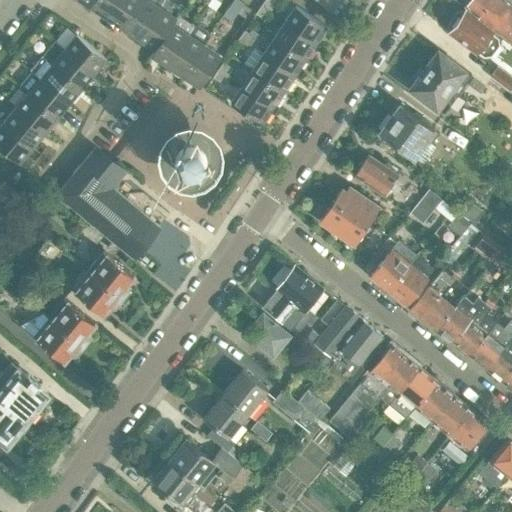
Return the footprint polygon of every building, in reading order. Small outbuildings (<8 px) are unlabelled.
[(106,17),(117,0),(94,0),(90,7),(106,17)] [(122,28),(140,0),(117,0),(106,17),(122,28)] [(138,39),(164,0),(140,0),(122,28),(138,39)] [(150,54),(172,22),(173,23),(178,14),(181,9),(167,0),(164,0),(138,39),(153,49),(150,54)] [(269,12),(274,4),(267,0),(263,0),(260,6),(269,12)] [(317,0),(330,11),(339,0),(317,0)] [(511,0),(468,0),(464,6),(511,41),(511,0)] [(245,18),(251,8),(243,3),(237,12),(245,18)] [(327,26),(295,5),(284,21),(316,43),(327,26)] [(264,19),(269,12),(260,6),(255,13),(264,19)] [(497,37),(491,33),(492,31),(465,10),(463,13),(459,14),(450,25),(451,29),(448,32),(476,53),(477,51),(483,55),(490,54),(497,44),(497,37)] [(166,65),(193,25),(192,25),(193,24),(178,14),(173,23),(172,22),(150,54),(166,65)] [(316,43),(284,21),(273,37),(305,59),(316,43)] [(182,76),(204,43),(208,36),(208,31),(197,24),(193,25),(166,65),(182,76)] [(253,36),(243,30),(238,38),(248,44),(253,36)] [(93,73),(105,58),(76,33),(63,48),(74,57),(93,73)] [(305,59),(273,37),(262,53),(294,75),(305,59)] [(243,51),(248,44),(238,38),(233,45),(243,51)] [(93,73),(74,57),(63,48),(53,40),(41,54),(81,87),(93,73)] [(182,76),(198,87),(220,54),(204,43),(182,76)] [(294,75),(262,53),(254,47),(243,62),(252,68),(251,69),(283,91),(294,75)] [(458,78),(464,82),(471,74),(437,49),(423,68),(450,88),(458,78)] [(68,102),(81,87),(41,54),(29,69),(39,77),(68,102)] [(231,68),(222,62),(217,70),(226,76),(231,68)] [(508,89),(511,84),(511,77),(496,66),(489,75),(508,89)] [(456,93),(450,88),(423,68),(409,87),(442,112),(456,93)] [(283,91),(251,69),(240,85),(272,107),(283,91)] [(221,83),(226,76),(217,70),(212,77),(221,83)] [(68,102),(39,77),(26,92),(56,117),(68,102)] [(272,107),(240,85),(229,101),(261,123),(272,107)] [(56,117),(26,92),(14,106),(44,132),(56,117)] [(399,103),(378,130),(423,163),(435,147),(425,140),(433,128),(399,103)] [(44,132),(14,106),(2,121),(32,146),(44,132)] [(0,145),(19,162),(32,146),(2,121),(0,123),(0,145)] [(158,226),(127,200),(112,187),(115,184),(115,181),(113,179),(115,177),(114,169),(112,167),(114,165),(113,162),(94,146),(56,193),(133,256),(158,226)] [(54,154),(46,147),(40,153),(49,160),(54,154)] [(206,170),(207,167),(206,165),(205,161),(204,157),(201,154),(198,152),(195,150),(193,149),(192,149),(191,149),(189,149),(188,149),(184,149),(180,150),(177,152),(174,155),(171,158),(169,161),(168,165),(168,169),(169,173),(170,176),(172,180),(175,183),(178,185),(181,187),(185,187),(189,187),(193,187),(197,185),(200,183),(202,180),(204,177),(205,175),(206,172),(206,170)] [(43,168),(49,160),(40,153),(34,161),(43,168)] [(383,195),(397,174),(391,169),(391,165),(386,163),(382,164),(367,154),(361,163),(357,164),(354,169),(354,173),(353,175),(383,195)] [(373,213),(377,216),(383,208),(349,185),(346,190),(342,187),(333,200),(367,223),(373,213)] [(426,216),(441,199),(428,189),(409,212),(422,222),(426,216)] [(354,243),(367,223),(333,200),(320,220),(354,243)] [(448,225),(460,235),(470,223),(458,214),(448,225)] [(449,267),(479,230),(470,223),(460,235),(451,247),(440,260),(449,267)] [(482,233),(472,246),(490,260),(501,248),(482,233)] [(388,289),(416,254),(398,240),(370,275),(388,289)] [(497,257),(506,264),(511,257),(503,249),(497,257)] [(133,275),(105,252),(102,250),(87,269),(120,297),(127,288),(127,282),(133,275)] [(405,303),(433,269),(416,254),(388,289),(405,303)] [(306,307),(322,287),(294,264),(274,288),(275,289),(303,311),(306,307)] [(435,328),(454,306),(444,298),(457,282),(441,268),(410,307),(435,328)] [(120,297),(87,269),(71,288),(102,313),(108,306),(113,305),(120,297)] [(303,311),(275,289),(263,305),(287,324),(292,318),(303,326),(313,313),(306,307),(303,311)] [(435,328),(452,341),(484,302),(477,297),(473,301),(463,294),(454,306),(435,328)] [(94,322),(63,297),(48,315),(42,310),(41,311),(81,344),(88,335),(88,329),(94,322)] [(320,319),(333,303),(326,297),(313,313),(320,319)] [(468,355),(495,322),(485,313),(490,307),(484,302),(452,341),(468,355)] [(334,361),(365,323),(345,306),(321,336),(314,344),(334,361)] [(81,344),(41,311),(33,322),(29,319),(20,324),(63,360),(69,353),(75,352),(81,344)] [(294,336),(262,311),(244,332),(272,355),(283,343),(286,345),(294,336)] [(485,368),(511,334),(511,322),(508,319),(502,327),(495,322),(468,355),(485,368)] [(350,383),(380,347),(376,343),(382,336),(365,323),(334,361),(330,366),(350,383)] [(501,382),(511,368),(511,334),(485,368),(501,382)] [(358,422),(379,396),(389,404),(419,366),(391,343),(369,370),(330,419),(357,442),(367,430),(358,422)] [(315,380),(330,362),(322,355),(307,373),(315,380)] [(37,407),(47,395),(47,392),(40,386),(41,384),(27,373),(26,374),(10,361),(0,373),(0,395),(28,419),(28,417),(29,418),(30,418),(31,418),(33,418),(38,412),(39,411),(39,410),(39,409),(38,408),(37,407)] [(414,407),(436,380),(419,366),(389,404),(405,418),(414,407)] [(511,368),(501,382),(511,390),(511,368)] [(247,413),(266,389),(241,369),(222,393),(247,413)] [(432,421),(453,394),(436,380),(414,407),(432,421)] [(304,407),(298,401),(283,389),(273,402),(295,418),(304,407)] [(307,390),(298,401),(304,407),(320,419),(329,408),(307,390)] [(228,437),(247,413),(222,393),(202,418),(213,426),(206,435),(221,447),(227,451),(227,450),(234,442),(228,437)] [(448,434),(470,408),(453,394),(432,421),(448,434)] [(23,431),(28,425),(28,424),(28,422),(28,421),(27,420),(28,419),(0,395),(0,438),(5,443),(8,443),(18,430),(19,431),(20,431),(21,431),(22,431),(23,431)] [(466,449),(488,422),(470,408),(448,434),(466,449)] [(271,432),(256,420),(250,428),(265,440),(271,432)] [(383,446),(392,434),(383,426),(373,438),(383,446)] [(391,453),(401,441),(392,434),(383,446),(391,453)] [(197,481),(213,461),(220,466),(214,474),(223,481),(239,461),(227,450),(227,451),(221,447),(212,459),(186,438),(169,459),(197,481)] [(497,487),(506,475),(511,467),(511,442),(507,438),(479,472),(481,474),(480,479),(490,487),(494,485),(497,487)] [(416,473),(426,462),(416,454),(407,466),(416,473)] [(197,481),(169,459),(153,480),(168,492),(165,496),(176,505),(179,502),(180,502),(194,485),(200,491),(197,494),(209,504),(215,496),(197,481)] [(426,481),(435,469),(426,462),(416,473),(426,481)] [(215,511),(235,511),(221,500),(213,510),(215,511)]
